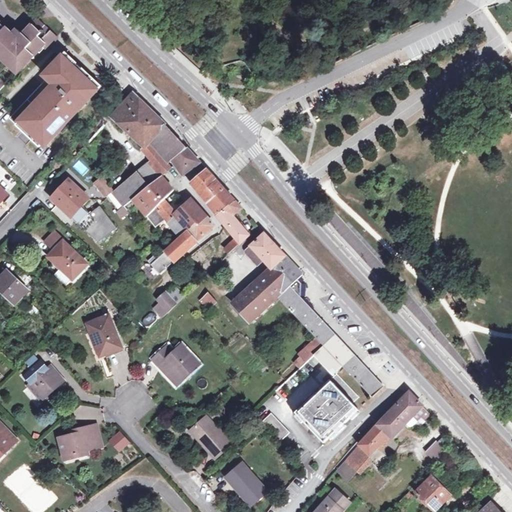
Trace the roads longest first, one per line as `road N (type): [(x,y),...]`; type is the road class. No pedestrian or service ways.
road 1 (secondary): [(210,158),(511,484)]
road 2 (secondary): [(511,441),(237,133)]
road 3 (unclassified): [(482,0),(286,99),(237,133)]
road 4 (secondary): [(56,0),(210,158)]
road 5 (secondary): [(237,133),(98,0)]
